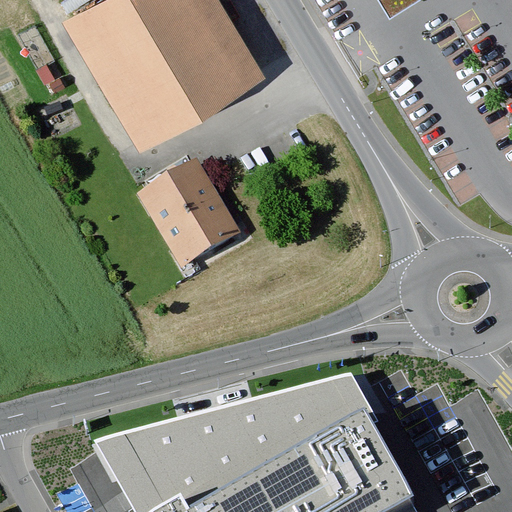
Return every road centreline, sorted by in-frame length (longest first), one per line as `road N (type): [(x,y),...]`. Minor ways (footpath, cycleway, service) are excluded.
road 1 (tertiary): [(423,311),(0,418)]
road 2 (tertiary): [(284,0),(440,262)]
